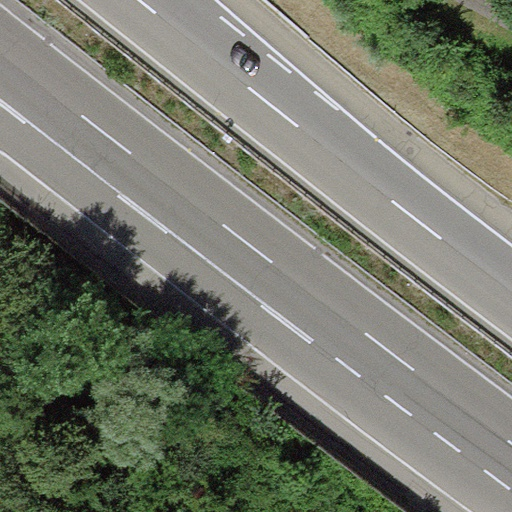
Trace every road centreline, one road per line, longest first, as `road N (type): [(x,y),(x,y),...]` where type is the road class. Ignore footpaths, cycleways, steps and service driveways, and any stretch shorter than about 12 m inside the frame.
road 1 (motorway): [(0,52),(511,445)]
road 2 (motorway): [(511,293),(145,0)]
